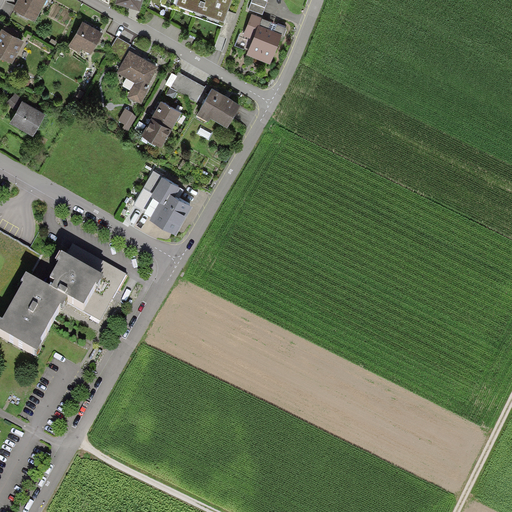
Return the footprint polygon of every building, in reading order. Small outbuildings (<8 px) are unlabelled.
[(19,0),(14,10),(37,21),(47,0),(19,0)] [(165,0),(224,22),(231,0),(165,0)] [(252,0),(250,8),(263,13),(267,0),(252,0)] [(271,60),(284,25),(252,13),(240,44),(250,47),(249,51),(271,60)] [(103,30),(82,18),(67,44),(79,50),(81,47),(91,52),(98,40),(103,30)] [(11,35),(1,30),(0,32),(0,58),(13,64),(24,41),(11,35)] [(130,43),(117,35),(108,52),(121,59),(130,43)] [(144,55),(129,48),(118,70),(135,79),(127,94),(141,101),(149,85),(148,84),(159,63),(144,55)] [(206,85),(179,70),(170,85),(197,100),(206,85)] [(226,93),(212,85),(197,111),(208,117),(211,113),(226,122),(239,100),(226,93)] [(23,98),(16,91),(6,100),(15,110),(10,119),(33,132),(46,111),(23,98)] [(147,123),(142,132),(162,143),(181,109),(161,98),(147,123)] [(136,115),(132,111),(125,107),(118,119),(124,123),(122,126),(128,129),(136,115)] [(142,132),(147,123),(139,119),(135,128),(142,132)] [(178,231),(193,202),(180,195),(184,188),(180,185),(181,183),(162,172),(151,192),(160,197),(150,215),(178,231)] [(26,279),(21,287),(23,288),(3,324),(1,324),(0,325),(0,335),(37,356),(42,347),(40,346),(60,311),(62,311),(68,302),(100,320),(124,278),(68,247),(57,266),(59,268),(51,283),(57,286),(52,294),(26,279)]
